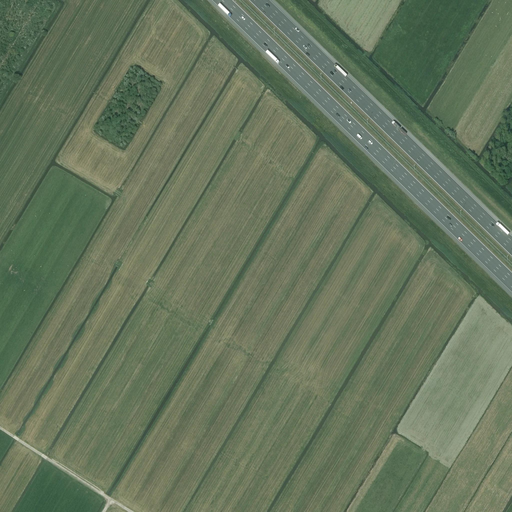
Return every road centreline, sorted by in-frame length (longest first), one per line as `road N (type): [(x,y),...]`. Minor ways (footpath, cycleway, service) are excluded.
road 1 (motorway): [(221,0),(511,283)]
road 2 (motorway): [(511,247),(258,0)]
